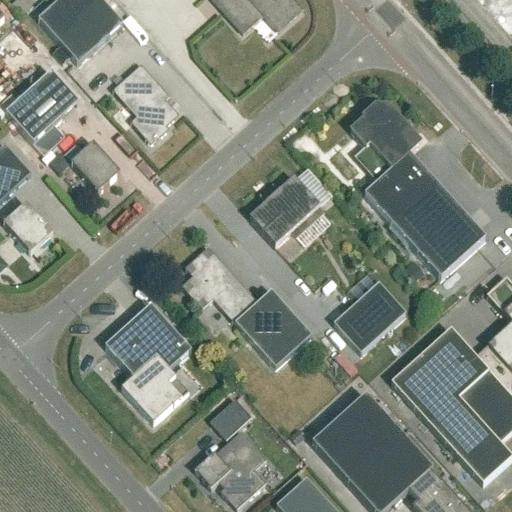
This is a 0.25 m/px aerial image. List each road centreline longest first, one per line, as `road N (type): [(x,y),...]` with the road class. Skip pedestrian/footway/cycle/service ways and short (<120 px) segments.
road 1 (unclassified): [(8,360),(383,20)]
road 2 (unclassified): [(145,511),(8,360)]
road 3 (tertiary): [(511,162),(383,20)]
road 4 (unknown): [(258,133),(126,0)]
